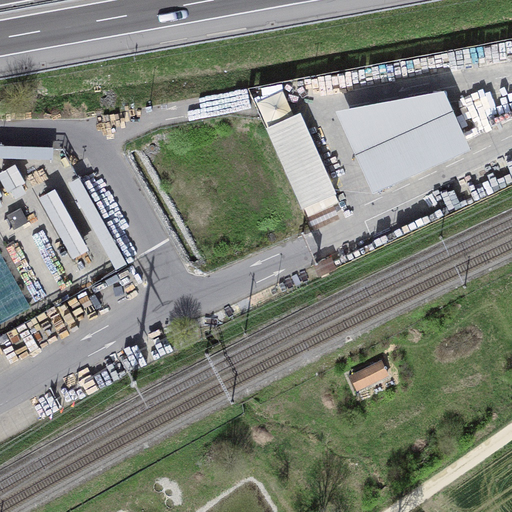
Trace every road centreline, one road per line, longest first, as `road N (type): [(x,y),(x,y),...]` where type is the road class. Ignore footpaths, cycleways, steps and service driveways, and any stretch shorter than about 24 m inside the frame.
road 1 (motorway): [(0,42),(230,0)]
road 2 (track): [(405,511),(511,438)]
